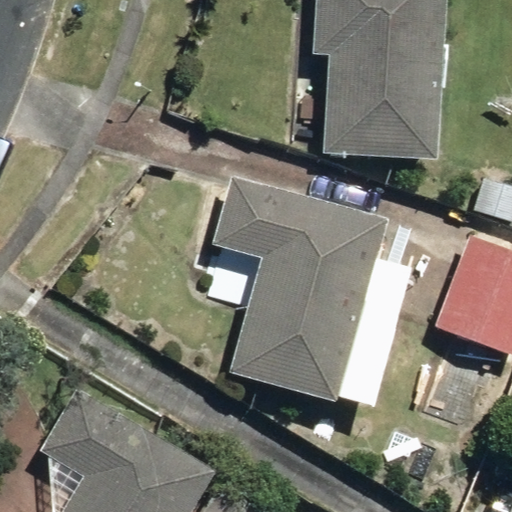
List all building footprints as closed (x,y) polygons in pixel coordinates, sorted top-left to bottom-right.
[(312,163),(428,171),(440,0),(308,0),(304,65),(319,67),(312,163)] [(469,216),(509,230),(511,220),(511,196),(480,185),(469,216)] [(221,382),(331,410),(378,231),(221,189),(203,256),(251,268),(221,382)] [(424,336),(507,367),(511,353),(511,266),(459,245),(424,336)] [(61,511),(193,511),(210,484),(66,398),(30,460),(76,487),(61,511)] [(199,511),(239,511),(211,494),(199,511)]
